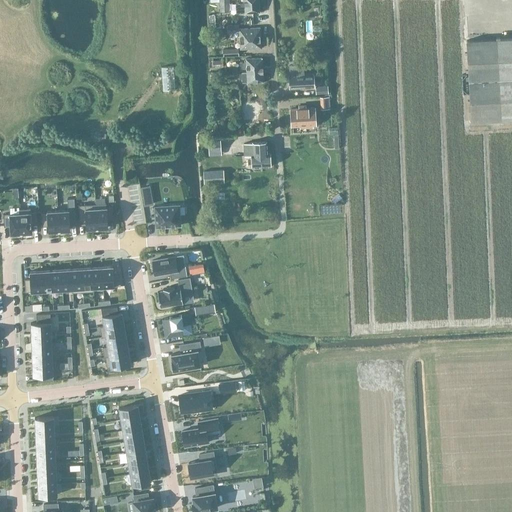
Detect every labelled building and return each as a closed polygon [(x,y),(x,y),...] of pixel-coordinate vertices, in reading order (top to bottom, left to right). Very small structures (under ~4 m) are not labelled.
[(104,0),(105,8),(112,15),(112,23),(106,30),(106,39),(114,46),(122,45),(128,39),(127,30),(120,23),(120,14),(127,10),(126,0),(104,0)] [(219,0),(220,12),(230,12),(229,0),(219,0)] [(245,13),(259,12),(258,0),(238,0),(239,2),(236,3),(237,13),(245,13)] [(484,25),(511,23),(511,3),(487,5),(488,19),(483,19),(484,25)] [(239,32),(240,49),(261,48),(260,28),(239,29),(239,25),(227,25),(227,33),(239,32)] [(511,37),(496,39),(466,41),(471,120),(500,119),(511,118),(511,37)] [(246,71),(262,70),(262,58),(246,59),(246,62),(240,63),(240,69),(246,69),(246,71)] [(289,76),(288,76),(289,89),(316,87),(316,94),(323,93),(323,85),(314,85),(314,75),(304,75),(304,65),(289,66),(289,76)] [(174,66),(161,67),(163,90),(175,90),(174,66)] [(263,82),(262,70),(246,71),(246,73),(242,73),(242,83),(263,82)] [(329,97),(320,97),(321,108),(329,107),(329,97)] [(314,107),(291,109),(292,126),(315,124),(314,107)] [(251,154),(252,167),(270,166),(270,153),(267,153),(266,138),(252,139),(247,140),(248,145),(245,145),(245,155),(251,154)] [(220,140),(208,141),(208,150),(220,149),(220,140)] [(223,169),(233,168),(231,148),(221,149),(222,156),(223,169)] [(223,170),(204,171),(205,183),(223,182),(223,170)] [(151,197),(143,199),(145,208),(153,206),(151,197)] [(67,199),(68,210),(69,225),(76,224),(74,198),(67,199)] [(96,228),(97,228),(95,204),(79,205),(80,222),(86,221),(86,229),(96,228)] [(97,228),(98,228),(108,227),(107,220),(113,220),(112,207),(106,208),(106,204),(95,204),(97,228)] [(179,204),(154,206),(155,228),(181,226),(179,204)] [(19,209),(19,213),(20,213),(21,233),(22,233),(32,232),(31,225),(37,225),(36,212),(30,212),(30,208),(19,209)] [(68,210),(58,211),(59,231),(60,231),(70,230),(69,225),(68,210)] [(58,211),(47,211),(47,213),(41,214),(42,226),(48,226),(48,231),(58,231),(59,231),(58,211)] [(20,233),(21,233),(20,213),(19,213),(3,214),(4,227),(10,226),(10,234),(20,233)] [(175,256),(152,260),(154,275),(169,273),(170,278),(186,276),(185,269),(177,270),(175,256)] [(114,286),(112,266),(102,267),(103,287),(114,286)] [(93,287),(91,267),(81,268),(83,292),(93,291),(93,287)] [(103,287),(102,267),(91,267),(93,287),(103,287)] [(72,289),(72,293),(83,292),(81,268),(71,269),(72,289)] [(62,289),(61,269),(51,270),(52,290),(62,289)] [(72,289),(71,269),(61,269),(62,289),(72,289)] [(52,290),(51,270),(41,271),(42,291),(52,290)] [(30,279),(24,279),(25,292),(42,291),(41,271),(30,271),(30,279)] [(157,292),(160,307),(161,307),(160,307),(183,303),(181,294),(192,292),(189,278),(178,280),(179,288),(174,289),(174,288),(174,287),(163,289),(163,291),(157,292)] [(206,305),(195,307),(196,314),(207,312),(206,305)] [(102,316),(104,326),(124,323),(122,312),(102,316)] [(169,318),(162,319),(165,338),(192,333),(190,324),(189,314),(181,316),(181,315),(180,315),(170,317),(169,317),(169,318)] [(30,323),(31,334),(51,333),(50,322),(30,323)] [(104,326),(100,326),(102,338),(106,337),(106,336),(125,333),(124,323),(104,326)] [(51,343),(51,342),(51,333),(31,334),(31,344),(51,343)] [(106,337),(107,346),(127,343),(125,333),(106,336),(106,337)] [(212,344),(210,337),(204,338),(205,346),(212,344)] [(172,360),(171,360),(172,370),(188,367),(188,369),(198,368),(197,366),(200,365),(197,351),(201,350),(199,341),(179,345),(181,353),(171,354),(172,360)] [(55,342),(51,342),(51,343),(31,344),(32,354),(52,353),(52,354),(56,354),(55,342)] [(107,346),(109,356),(129,353),(127,343),(107,346)] [(52,354),(52,353),(32,354),(32,364),(52,363),(52,354)] [(109,356),(105,357),(107,368),(113,367),(123,365),(130,364),(129,353),(109,356)] [(32,364),(33,375),(53,374),(52,363),(32,364)] [(235,383),(219,385),(220,393),(236,391),(235,383)] [(204,392),(178,395),(181,412),(207,409),(204,392)] [(121,419),(139,416),(137,405),(119,408),(121,419)] [(139,416),(121,419),(122,430),(141,427),(141,426),(139,416)] [(35,429),(54,428),(54,417),(35,418),(35,429)] [(199,428),(182,431),(185,446),(208,442),(207,434),(219,431),(217,418),(198,421),(199,428)] [(124,441),(143,438),(141,428),(142,428),(141,427),(122,430),(124,441)] [(36,440),(54,439),(54,428),(35,429),(36,440)] [(143,438),(124,441),(126,452),(145,449),(143,438)] [(54,439),(36,440),(36,451),(55,450),(54,439)] [(145,449),(126,452),(128,463),(147,460),(145,449)] [(55,450),(36,451),(36,462),(55,461),(55,450)] [(200,460),(188,462),(191,476),(200,475),(200,478),(213,476),(212,469),(216,468),(213,452),(199,454),(200,460)] [(130,474),(149,470),(147,460),(128,463),(130,474)] [(37,473),(56,472),(55,461),(36,462),(37,472),(37,473)] [(149,470),(130,474),(132,485),(151,482),(149,470)] [(37,484),(56,483),(56,472),(37,473),(37,474),(37,484)] [(38,496),(57,495),(56,483),(37,484),(38,496)] [(193,502),(192,502),(192,503),(193,511),(216,508),(213,485),(195,488),(196,496),(192,496),(193,502)] [(147,492),(133,495),(134,501),(135,511),(151,511),(156,511),(154,503),(153,503),(152,498),(149,499),(147,492)] [(57,503),(43,504),(44,511),(39,511),(38,511),(61,511),(62,511),(58,511),(57,503)]
